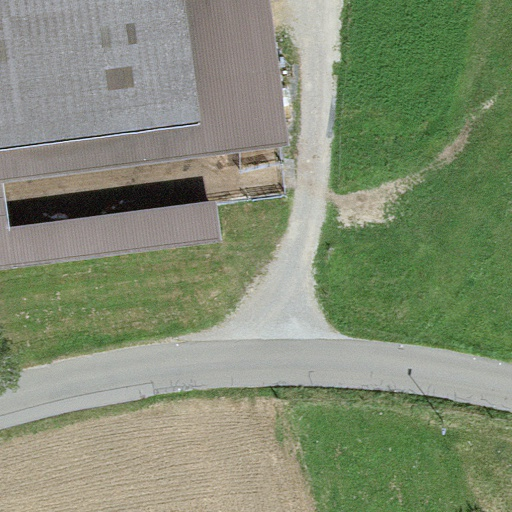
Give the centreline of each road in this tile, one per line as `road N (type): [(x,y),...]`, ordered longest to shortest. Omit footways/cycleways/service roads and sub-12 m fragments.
road 1 (tertiary): [(0,405),(172,355),(411,366),(511,387)]
road 2 (track): [(274,360),(309,142),(298,0)]
